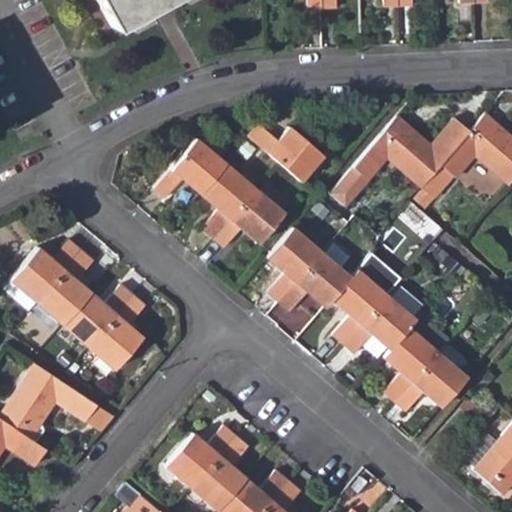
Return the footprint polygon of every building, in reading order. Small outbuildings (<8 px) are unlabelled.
[(94,0),(110,29),(163,0),(94,0)] [(303,0),(304,9),(318,9),(318,0),(303,0)] [(332,0),(318,0),(318,9),(333,8),(332,0)] [(471,158),(504,187),(511,177),(511,141),(480,115),(465,132),(437,165),(450,176),(453,179),(471,158)] [(427,145),(393,116),(329,192),(344,205),(383,160),(416,188),(418,187),(437,165),(465,132),(450,119),(427,145)] [(256,125),(245,136),(275,162),(298,182),(319,156),(285,127),(274,141),(256,125)] [(179,180),(197,195),(223,164),(194,139),(151,189),(163,199),(179,180)] [(252,149),(243,140),(234,151),(243,160),(252,149)] [(198,229),(210,238),(252,188),(223,164),(197,195),(214,209),(198,229)] [(418,187),(431,198),(450,176),(437,165),(418,187)] [(255,191),(252,188),(210,238),(221,247),(238,229),(255,244),(281,213),(278,211),(286,201),(263,182),(255,191)] [(315,201),(309,208),(321,217),(326,212),(315,201)] [(511,223),(502,221),(493,249),(508,254),(511,241),(511,223)] [(264,292),(276,302),(318,252),(288,226),(261,258),(280,273),(264,292)] [(16,289),(9,298),(26,312),(33,303),(78,251),(65,240),(50,258),(36,247),(6,280),(7,281),(16,289)] [(320,253),(336,267),(346,257),(329,243),(320,253)] [(33,303),(59,326),(89,292),(74,280),(90,262),(78,251),(33,303)] [(438,251),(432,258),(442,267),(449,260),(438,251)] [(303,293),(321,309),(327,301),(348,277),(336,267),(320,253),(318,252),(276,302),(287,312),(303,293)] [(366,260),(357,272),(380,291),(389,280),(366,260)] [(348,277),(327,301),(345,317),(329,335),(339,344),(383,293),(380,291),(357,272),(354,269),(348,277)] [(0,288),(0,289),(9,298),(16,289),(7,281),(0,288)] [(368,336),(385,351),(406,327),(413,319),(410,315),(419,305),(394,284),(385,296),(383,293),(339,344),(351,354),(368,336)] [(59,326),(85,348),(130,297),(117,286),(101,303),(89,292),(59,326)] [(141,306),(130,297),(85,348),(111,370),(139,337),(126,324),(141,306)] [(406,327),(434,352),(443,342),(415,317),(413,319),(406,327)] [(380,392),(391,402),(434,352),(406,327),(385,351),(379,359),(396,373),(380,392)] [(419,393),(437,409),(464,377),(453,369),(461,358),(443,342),(434,352),(391,402),(403,412),(419,393)] [(112,418),(92,404),(31,364),(0,410),(0,420),(28,439),(52,403),(80,421),(99,434),(112,418)] [(472,389),(455,409),(466,417),(483,398),(472,389)] [(0,450),(3,447),(31,466),(43,449),(28,439),(0,420),(0,450)] [(511,420),(494,442),(473,467),(471,469),(501,494),(511,481),(511,420)] [(162,466),(188,489),(233,436),(221,426),(204,444),(191,433),(162,466)] [(473,467),(494,442),(482,431),(461,457),(473,467)] [(245,447),(233,436),(188,489),(214,511),(243,478),(229,466),(245,447)] [(257,489),(243,478),(214,511),(257,511),(284,481),(273,471),(257,489)] [(297,492),(284,481),(257,511),(282,511),(281,510),(297,492)] [(156,511),(137,495),(123,483),(113,496),(126,507),(121,511),(156,511)]
